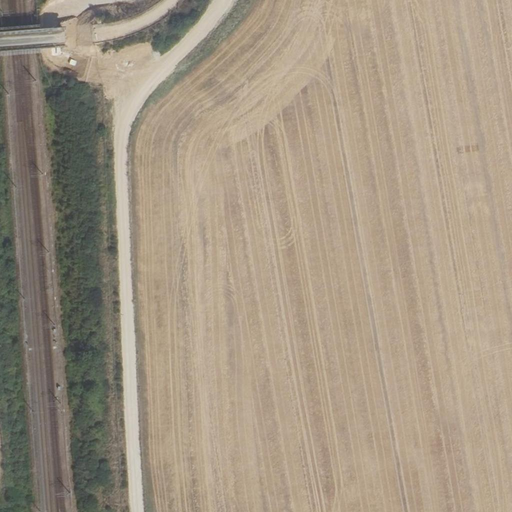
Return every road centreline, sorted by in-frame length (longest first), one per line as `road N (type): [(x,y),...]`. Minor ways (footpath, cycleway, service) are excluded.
road 1 (track): [(223,0),(137,95),(120,140),(138,511)]
road 2 (track): [(0,44),(104,34),(174,0)]
